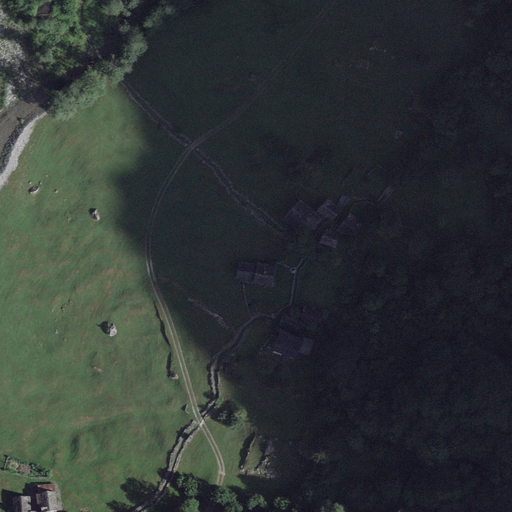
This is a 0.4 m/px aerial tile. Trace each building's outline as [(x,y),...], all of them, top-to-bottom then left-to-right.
[(331,210),(310,196),(299,213),(320,227),(331,210)] [(279,259),(244,256),(242,275),(278,278),(279,259)] [(312,335),(282,326),(276,346),(306,355),(312,335)] [(55,492),(38,495),(40,511),(48,511),(58,510),(55,492)] [(38,511),(30,511),(29,497),(11,498),(11,511),(38,511)]
